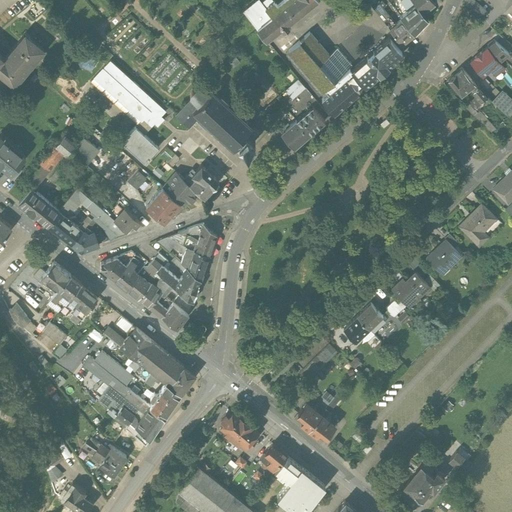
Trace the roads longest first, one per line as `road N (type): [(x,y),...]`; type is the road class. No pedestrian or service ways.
road 1 (residential): [(298,346),(479,173)]
road 2 (tertiary): [(218,377),(374,511)]
road 3 (residential): [(271,195),(76,258)]
road 4 (residential): [(271,195),(237,247),(218,377)]
road 5 (tertiary): [(76,258),(218,377)]
road 6 (tertiary): [(218,377),(119,511)]
road 7 (residential): [(396,97),(271,195)]
